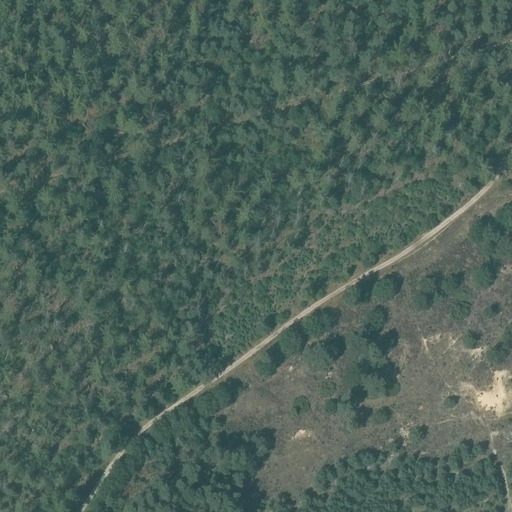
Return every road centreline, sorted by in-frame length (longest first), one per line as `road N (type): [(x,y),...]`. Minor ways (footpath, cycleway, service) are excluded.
road 1 (track): [(77,511),(129,436),(478,200),(511,153)]
road 2 (track): [(511,31),(0,194)]
